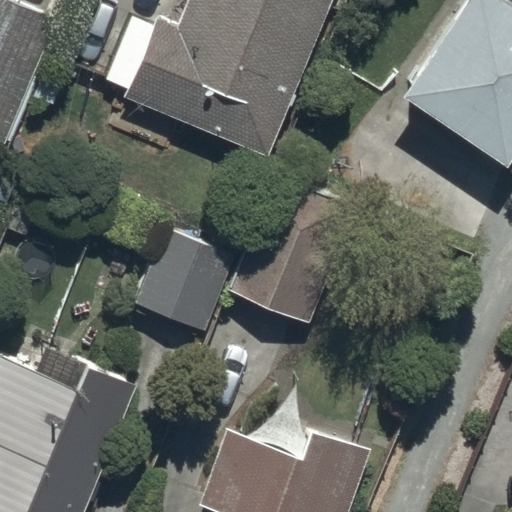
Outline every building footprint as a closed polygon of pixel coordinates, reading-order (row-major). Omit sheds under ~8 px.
[(0,0),(0,138),(2,139),(52,12),(20,0),(0,0)] [(146,26),(145,30),(126,22),(103,83),(121,90),(116,104),(264,160),(266,156),(325,0),(187,0),(173,36),(146,26)] [(511,0),(462,0),(393,104),(498,174),(511,152),(511,0)] [(291,186),(269,178),(224,298),(304,327),(351,200),(293,179),(291,186)] [(230,255),(161,229),(130,310),(199,336),(230,255)] [(40,341),(30,364),(0,350),(0,511),(73,511),(132,379),(40,341)] [(339,511),(362,448),(303,427),(295,452),(219,425),(191,505),(210,511),(339,511)]
